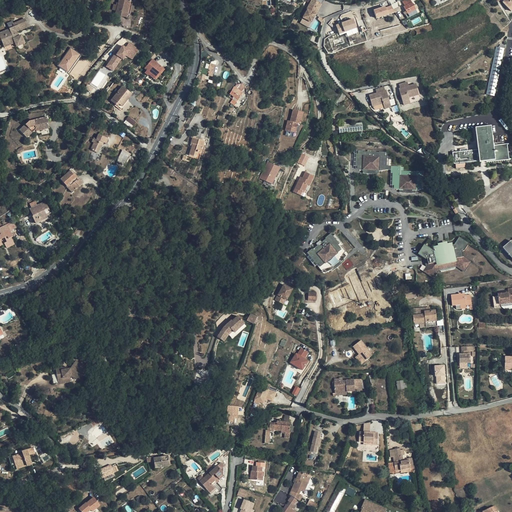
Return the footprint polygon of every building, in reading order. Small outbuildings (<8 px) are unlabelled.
[(126,0),(118,0),(118,6),(116,11),(115,15),(127,17),(131,1),(126,0)] [(417,12),(411,0),(405,0),(403,2),(405,6),(404,7),(409,16),(417,12)] [(511,10),(511,0),(505,0),(503,2),(511,11),(511,10)] [(317,4),(313,2),(307,13),(303,21),(311,26),(316,17),(315,16),(318,11),(315,9),(317,4)] [(373,10),(376,18),(395,12),(392,4),(373,10)] [(336,24),(339,35),(346,33),(347,36),(359,32),(354,18),(336,24)] [(19,26),(17,22),(13,23),(14,26),(9,28),(9,29),(10,31),(0,35),(0,40),(1,40),(3,44),(14,40),(15,43),(16,47),(25,43),(21,35),(19,36),(17,37),(16,34),(18,33),(17,32),(19,31),(28,27),(27,23),(19,26)] [(115,55),(113,54),(106,66),(114,72),(125,55),(133,60),(140,49),(125,39),(115,55)] [(68,72),(81,54),(71,47),(57,65),(68,72)] [(504,48),(497,47),(487,95),(489,95),(494,96),(504,48)] [(163,68),(152,59),(145,68),(147,70),(145,73),(148,75),(150,73),(155,77),(163,68)] [(132,94),(122,87),(111,101),(121,108),(122,106),(132,94)] [(238,89),(234,87),(230,94),(234,97),(238,100),(242,96),(243,94),(242,93),(242,92),(238,89)] [(386,92),(386,88),(377,90),(378,94),(370,96),(372,107),(383,104),(385,110),(391,108),(388,92),(386,92)] [(411,92),(410,88),(401,91),(403,95),(402,95),(406,111),(413,109),(411,103),(422,100),(419,90),(411,92)] [(238,100),(234,97),(230,103),(233,105),(238,100)] [(303,111),(293,109),(290,120),(288,120),(285,129),(295,132),(298,122),(300,123),(303,111)] [(136,122),(129,117),(128,117),(126,120),(133,126),(136,122)] [(41,123),(40,119),(29,121),(19,130),(24,135),(27,132),(29,135),(35,129),(38,129),(41,130),(49,128),(48,121),(41,123)] [(494,146),(492,126),(476,128),(479,150),(453,153),(454,164),(487,161),(487,163),(509,160),(508,144),(494,146)] [(108,139),(98,134),(97,139),(94,138),(92,142),(94,143),(91,150),(97,153),(100,146),(102,146),(103,142),(106,144),(108,139)] [(204,141),(193,138),(191,143),(193,144),(189,155),(197,157),(196,158),(199,159),(199,158),(201,152),(204,141)] [(365,168),(374,168),(374,170),(378,170),(380,170),(381,169),(384,168),(384,164),(385,164),(386,154),(384,154),(384,150),(378,150),(362,150),(362,149),(357,149),(357,152),(355,152),(355,164),(357,164),(356,168),(358,168),(359,169),(362,169),(365,170),(365,168)] [(130,154),(122,150),(117,161),(124,165),(130,154)] [(309,156),(302,153),(298,162),(305,165),(309,156)] [(266,161),(260,179),(274,184),(280,166),(266,161)] [(393,184),(393,187),(395,188),(398,188),(401,188),(401,187),(411,188),(411,189),(414,189),(417,189),(420,188),(420,183),(422,183),(422,173),(420,173),(420,169),(414,169),(399,169),(399,164),(390,164),(390,168),(392,168),(391,184),(393,184)] [(75,176),(70,171),(60,180),(66,186),(72,193),(75,191),(83,183),(76,175),(75,176)] [(313,175),(305,171),(302,177),(301,180),(298,179),(295,188),(301,191),(303,192),(307,183),(309,184),(313,175)] [(51,213),(45,202),(30,209),(33,216),(32,217),(35,223),(40,221),(39,218),(46,215),(51,213)] [(15,227),(13,221),(7,224),(10,230),(15,227)] [(10,230),(7,224),(0,227),(0,230),(0,231),(0,230),(0,242),(1,241),(0,240),(5,237),(7,242),(4,243),(7,248),(15,244),(11,238),(13,237),(10,230)] [(313,249),(307,254),(310,257),(317,266),(322,272),(324,271),(327,273),(331,271),(334,269),(333,268),(339,262),(341,263),(343,261),(345,258),(346,256),(344,254),(346,252),(339,244),(333,237),(331,234),(325,239),(326,239),(322,243),(318,246),(314,250),(313,249)] [(335,235),(333,237),(339,244),(341,243),(335,235)] [(439,271),(440,271),(456,269),(457,269),(464,275),(473,264),(465,258),(464,253),(466,253),(472,246),(463,238),(457,246),(455,246),(454,245),(450,246),(450,244),(441,245),(441,247),(436,247),(437,248),(435,249),(427,242),(420,252),(425,256),(426,266),(423,270),(433,279),(439,271)] [(511,243),(510,242),(503,248),(511,258),(511,243)] [(317,266),(310,257),(308,259),(316,268),(317,266)] [(339,262),(333,268),(334,269),(331,271),(333,273),(335,272),(336,271),(337,270),(338,269),(339,268),(340,267),(341,266),(342,265),(343,264),(344,263),(345,262),(343,261),(341,263),(339,262)] [(295,289),(286,284),(277,299),(285,303),(288,299),(289,299),(295,289)] [(511,288),(508,289),(508,291),(506,292),(506,293),(498,294),(498,296),(493,296),(494,307),(500,307),(499,304),(511,302),(511,288)] [(319,293),(311,292),(310,300),(318,301),(319,293)] [(465,295),(465,294),(451,295),(452,306),(461,305),(466,304),(466,306),(472,305),(471,295),(465,295)] [(438,326),(436,310),(431,311),(424,312),(425,314),(413,316),(414,323),(420,323),(426,322),(426,327),(438,326)] [(250,313),(247,320),(253,323),(257,316),(250,313)] [(242,321),(237,316),(225,326),(218,337),(224,340),(230,332),(233,330),(235,332),(245,323),(242,321)] [(373,355),(362,340),(354,347),(360,354),(365,362),(373,355)] [(292,364),(303,371),(309,362),(306,360),(309,354),(302,350),(299,356),(297,355),(292,364)] [(365,362),(360,354),(357,356),(356,357),(361,365),(363,364),(365,362)] [(471,363),(471,354),(466,354),(462,354),(459,354),(460,363),(467,363),(471,363)] [(80,366),(76,363),(70,370),(67,371),(64,371),(64,369),(55,370),(57,381),(61,380),(62,382),(69,381),(69,379),(71,378),(76,382),(82,374),(77,371),(80,366)] [(435,384),(446,384),(445,364),(435,365),(435,384)] [(343,391),(347,391),(349,387),(355,386),(355,380),(343,381),(340,381),(340,379),(335,379),(335,392),(344,391),(343,391)] [(296,386),(291,393),(296,396),(301,388),(296,386)] [(261,387),(256,400),(261,402),(265,403),(266,401),(266,398),(269,399),(274,401),(277,393),(261,387)] [(284,422),(277,421),(277,422),(274,422),(274,425),(270,424),(270,428),(268,428),(267,430),(269,431),(274,432),(274,430),(281,431),(285,432),(290,433),(291,422),(289,422),(284,422)] [(106,429),(102,425),(99,427),(98,426),(90,433),(93,436),(101,430),(103,432),(106,429)] [(321,433),(315,431),(310,451),(317,453),(318,447),(320,438),(321,433)] [(378,433),(360,432),(359,441),(364,442),(374,442),(374,445),(378,445),(378,433)] [(353,447),(348,445),(344,455),(349,457),(353,447)] [(35,453),(33,448),(22,452),(23,455),(18,456),(18,455),(12,457),(16,467),(26,464),(27,466),(32,464),(29,455),(32,454),(35,453)] [(401,450),(400,448),(394,449),(395,457),(394,457),(395,463),(396,471),(411,469),(414,469),(413,460),(410,460),(404,461),(402,461),(401,455),(401,450)] [(170,465),(168,456),(153,458),(154,463),(155,468),(159,468),(166,466),(170,465)] [(118,471),(115,463),(100,469),(103,477),(118,471)] [(209,473),(216,481),(217,482),(220,480),(219,478),(223,475),(224,473),(221,470),(224,467),(224,465),(222,463),(209,473)] [(265,463),(257,463),(256,466),(253,466),(252,471),(254,471),(254,476),(253,480),(263,480),(263,476),(262,476),(262,472),(262,467),(265,467),(265,463)] [(216,481),(209,473),(204,478),(201,476),(198,479),(210,493),(216,488),(213,485),(212,484),(216,481)] [(290,495),(291,496),(300,501),(303,495),(300,494),(301,490),(305,492),(311,477),(299,473),(297,478),(295,483),(290,495)] [(334,511),(348,487),(339,483),(324,511),(334,511)] [(297,500),(291,496),(288,501),(289,501),(294,505),(297,500)] [(101,504),(94,497),(87,503),(86,502),(79,509),(81,511),(86,511),(92,508),(94,510),(101,504)] [(254,504),(244,500),(242,506),(244,507),(243,509),(242,509),(240,511),(251,511),(252,509),(254,504)] [(317,504),(310,500),(307,505),(312,508),(313,506),(315,507),(317,504)] [(385,511),(387,509),(365,500),(361,509),(362,509),(360,511),(385,511)] [(294,505),(289,501),(286,505),(294,510),(296,507),(294,505)]
